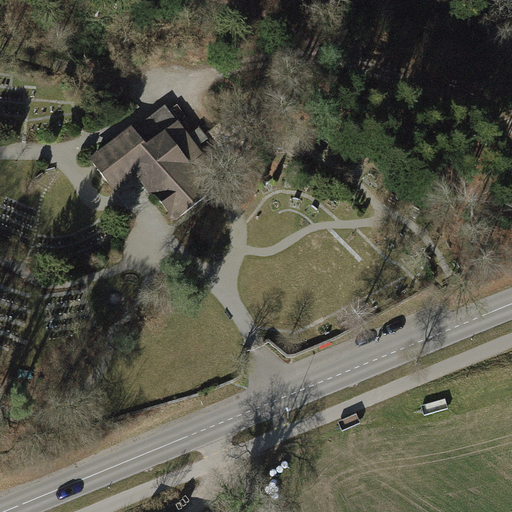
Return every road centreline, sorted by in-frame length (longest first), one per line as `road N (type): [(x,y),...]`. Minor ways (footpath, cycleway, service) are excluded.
road 1 (tertiary): [(511,304),(5,511)]
road 2 (track): [(511,125),(422,77),(325,50),(269,45),(170,90)]
